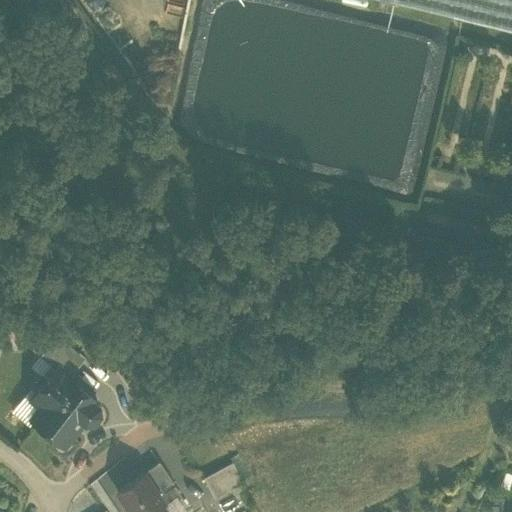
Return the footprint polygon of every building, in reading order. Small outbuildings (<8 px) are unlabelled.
[(511,0),(393,0),(393,1),(511,29),(511,0)] [(78,351),(57,334),(48,344),(39,355),(55,367),(56,366),(68,376),(85,356),(79,351),(78,351)] [(68,376),(56,366),(55,367),(32,396),(43,405),(33,418),(62,441),(82,417),(85,419),(92,418),(98,412),(97,405),(94,402),(97,399),(68,376)] [(231,458),(203,473),(213,493),(242,478),(231,458)] [(173,479),(159,459),(147,467),(161,487),(173,479)] [(164,500),(143,469),(116,487),(132,511),(169,511),(162,502),(164,500)]
